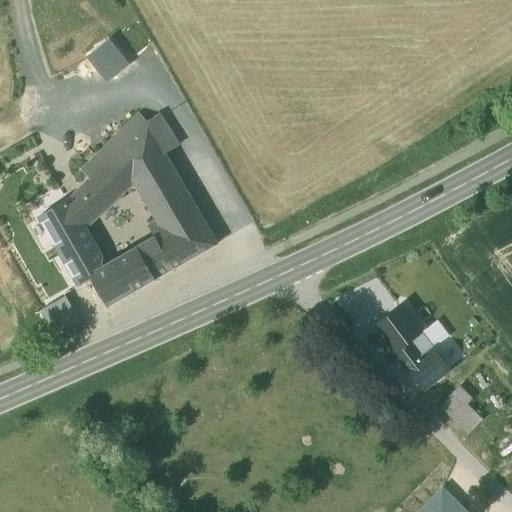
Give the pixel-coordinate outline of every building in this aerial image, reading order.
[(101,73),(120,95),(140,79),(121,56),(101,73)] [(179,145),(158,114),(148,124),(141,132),(163,153),(163,154),(179,145)] [(140,115),(102,151),(102,152),(111,162),(141,132),(148,124),(140,115)] [(90,180),(77,192),(67,202),(83,229),(131,182),(134,180),(163,153),(141,132),(111,162),(102,152),(82,171),(90,180)] [(163,154),(163,153),(134,180),(167,233),(185,263),(216,245),(163,154)] [(0,201),(12,194),(2,176),(0,176),(0,201)] [(83,229),(67,202),(39,219),(78,286),(91,278),(101,271),(102,261),(83,229)] [(167,233),(137,250),(155,280),(185,263),(167,233)] [(137,250),(101,271),(91,278),(108,307),(155,280),(137,250)] [(401,307),(376,325),(384,335),(382,336),(383,337),(385,336),(409,369),(421,360),(408,343),(421,333),(401,307)] [(421,360),(409,369),(423,387),(447,369),(434,350),(421,360)] [(482,421),(466,405),(472,399),(461,388),(460,386),(439,406),(468,434),(482,421)] [(465,511),(443,489),(427,504),(434,511),(465,511)]
